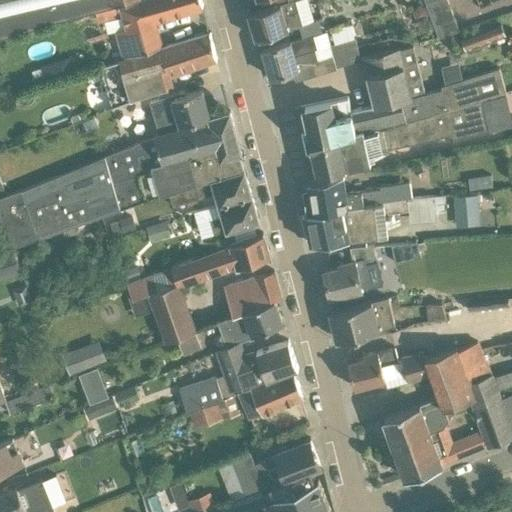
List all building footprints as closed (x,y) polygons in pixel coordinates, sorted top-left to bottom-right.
[(117,4),(115,0),(0,0),(0,37),(32,28),(39,26),(87,12),(87,13),(117,4)] [(116,37),(123,58),(164,46),(155,18),(203,5),(202,0),(134,0),(121,4),(102,10),(105,20),(124,15),(129,33),(116,37)] [(289,0),(280,3),(260,9),(249,13),(250,16),(249,18),(251,25),(252,26),(256,38),(300,26),(304,37),(322,31),(318,20),(303,25),(295,0),(289,0)] [(257,0),(260,9),(280,3),(289,0),(257,0)] [(448,0),(433,0),(426,3),(430,14),(451,6),(448,0)] [(451,6),(430,14),(435,26),(456,18),(451,6)] [(415,12),(417,18),(423,20),(428,15),(426,9),(420,7),(415,12)] [(439,38),(460,30),(456,18),(435,26),(439,38)] [(502,23),(462,37),(466,50),(506,36),(502,23)] [(322,32),(322,31),(304,37),(263,49),(271,77),(312,65),(315,75),(337,69),(337,67),(338,67),(331,43),(330,43),(327,31),(322,32)] [(164,46),(123,58),(123,60),(99,66),(103,81),(104,81),(112,108),(131,101),(131,98),(173,85),(170,75),(217,59),(210,33),(164,48),(164,46)] [(356,36),(331,43),(338,67),(362,60),(356,36)] [(400,47),(364,56),(375,104),(376,105),(425,93),(414,46),(400,49),(400,47)] [(376,105),(375,104),(351,110),(349,97),(304,106),(319,174),(371,162),(369,153),(438,138),(438,137),(453,133),(454,138),(489,130),(483,100),(507,95),(500,67),(444,85),(445,88),(425,93),(376,105)] [(149,101),(158,132),(211,116),(203,89),(185,95),(183,91),(149,101)] [(0,215),(11,247),(13,246),(169,189),(207,177),(244,166),(240,153),(242,153),(230,110),(211,116),(158,132),(159,133),(154,134),(155,136),(154,137),(156,143),(0,197),(0,215)] [(71,117),(73,122),(81,118),(79,113),(71,117)] [(169,189),(13,246),(14,247),(170,193),(173,204),(216,190),(224,214),(210,218),(215,232),(221,230),(223,235),(234,232),(233,228),(260,220),(244,166),(207,177),(169,189)] [(491,174),(480,176),(482,187),(493,186),(491,174)] [(342,175),(308,182),(309,188),(305,189),(309,212),(364,204),(405,198),(408,198),(412,198),(409,181),(380,185),(381,188),(361,191),(346,194),(342,175)] [(480,222),(479,193),(453,194),(454,223),(480,222)] [(397,212),(410,211),(408,198),(405,198),(364,204),(309,212),(305,213),(306,218),(311,243),(350,239),(349,237),(366,235),(366,236),(388,234),(386,220),(398,220),(397,212)] [(146,226),(151,241),(171,235),(167,220),(146,226)] [(238,266),(270,255),(264,232),(231,243),(232,245),(221,248),(166,265),(143,274),(143,275),(126,282),(131,297),(149,292),(167,339),(178,335),(195,329),(178,283),(200,275),(200,274),(237,262),(238,266)] [(418,242),(391,243),(394,256),(395,262),(421,256),(418,242)] [(356,266),(377,262),(373,245),(350,247),(353,260),(340,263),(341,266),(324,270),(331,297),(362,289),(356,266)] [(14,247),(13,246),(11,247),(0,251),(0,278),(22,271),(14,247)] [(123,270),(127,280),(141,275),(137,264),(123,270)] [(224,285),(235,314),(275,300),(282,298),(275,271),(224,285)] [(511,294),(467,299),(469,310),(510,305),(511,304),(511,294)] [(338,339),(349,336),(395,324),(388,296),(330,311),(338,339)] [(227,345),(241,340),(253,336),(252,334),(284,323),(275,300),(235,314),(219,320),(227,345)] [(428,304),(430,320),(448,317),(443,302),(428,304)] [(202,350),(198,336),(195,329),(178,335),(185,356),(202,350)] [(245,354),(241,340),(227,345),(215,349),(224,373),(216,376),(215,375),(179,387),(187,410),(188,410),(189,411),(218,400),(234,393),(233,389),(266,376),(267,380),(294,370),(299,368),(289,340),(245,354)] [(511,369),(492,375),(491,372),(489,373),(485,363),(480,348),(478,342),(458,349),(457,347),(440,353),(427,358),(433,375),(440,396),(440,397),(444,408),(474,398),(476,405),(477,406),(500,397),(498,391),(511,387),(511,369)] [(63,354),(71,374),(87,367),(80,347),(63,354)] [(433,375),(427,358),(424,349),(402,355),(402,357),(397,358),(395,348),(380,352),(380,350),(364,354),(365,358),(349,362),(355,388),(385,380),(387,386),(411,380),(412,381),(433,375)] [(79,372),(88,401),(108,394),(98,366),(79,372)] [(251,417),(304,396),(294,370),(267,380),(240,391),(251,417)] [(115,394),(120,407),(140,398),(134,385),(121,391),(115,393),(115,394)] [(45,386),(8,400),(5,401),(10,413),(50,398),(49,396),(45,386)] [(440,396),(421,403),(384,417),(394,445),(412,438),(412,436),(430,429),(431,432),(444,427),(445,426),(453,414),(477,406),(476,405),(474,398),(444,408),(440,397),(440,396)] [(490,445),(511,435),(511,429),(500,397),(477,406),(484,427),(490,445)] [(195,427),(224,416),(218,400),(189,411),(195,427)] [(88,420),(103,413),(98,401),(83,407),(88,420)] [(443,464),(490,445),(484,427),(453,439),(447,425),(445,426),(444,427),(431,432),(430,429),(412,436),(412,438),(394,445),(406,477),(443,464)] [(0,472),(24,462),(13,437),(0,441),(0,472)] [(322,465),(311,437),(274,452),(280,466),(267,471),(263,461),(253,464),(248,451),(231,458),(245,495),(270,486),(312,469),(322,465)] [(312,469),(270,486),(277,504),(268,507),(266,500),(236,511),(331,511),(318,479),(316,480),(312,469)] [(56,511),(49,492),(44,479),(19,488),(18,487),(0,493),(0,511),(56,511)] [(180,482),(169,487),(173,497),(184,492),(180,482)] [(188,500),(192,511),(200,511),(216,506),(210,491),(188,500)]
